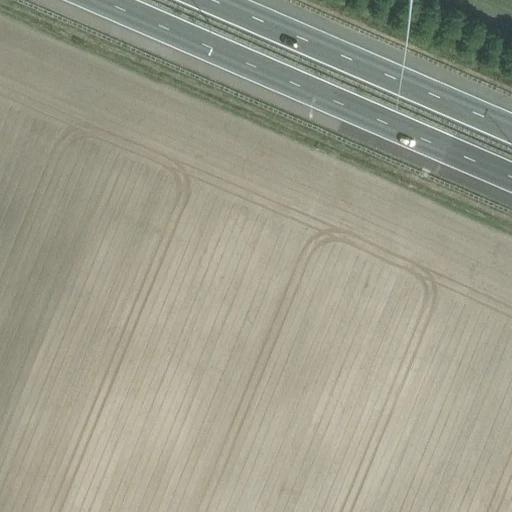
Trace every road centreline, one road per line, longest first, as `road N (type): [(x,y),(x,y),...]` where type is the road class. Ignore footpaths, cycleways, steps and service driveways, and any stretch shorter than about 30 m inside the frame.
road 1 (motorway): [(100,0),(511,177)]
road 2 (motorway): [(511,129),(212,0)]
